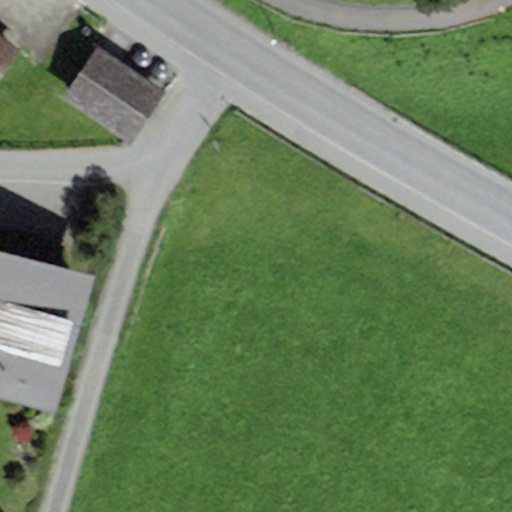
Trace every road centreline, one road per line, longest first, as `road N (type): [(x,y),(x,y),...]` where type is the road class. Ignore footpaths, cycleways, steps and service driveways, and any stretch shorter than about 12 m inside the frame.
road 1 (residential): [(152,169),(54,511)]
road 2 (tertiary): [(230,51),(511,215)]
road 3 (residential): [(152,169),(0,163)]
road 4 (residential): [(230,51),(152,169)]
